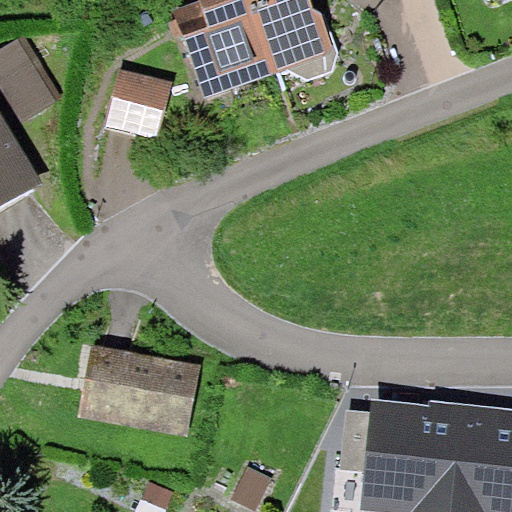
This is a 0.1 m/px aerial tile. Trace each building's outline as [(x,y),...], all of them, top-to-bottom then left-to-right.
[(199,0),(171,9),(184,34),(205,97),(289,69),(307,80),(333,71),(339,51),(332,32),(328,33),(322,11),(314,8),(310,0),(199,0)] [(24,36),(0,50),(0,87),(21,122),(61,97),(24,36)] [(120,68),(106,124),(157,137),(172,81),(120,68)] [(0,113),(0,208),(42,183),(0,113)] [(202,364),(93,343),(80,416),(189,436),(202,364)] [(361,509),(388,511),(452,511),(464,403),(432,400),(432,406),(372,399),(371,412),(365,471),(361,509)] [(511,511),(511,408),(464,403),(452,511),(511,511)] [(365,471),(371,412),(347,410),(341,468),(365,471)] [(248,467),(231,497),(254,510),(271,480),(248,467)] [(139,511),(165,511),(174,492),(149,481),(136,510),(139,511)]
